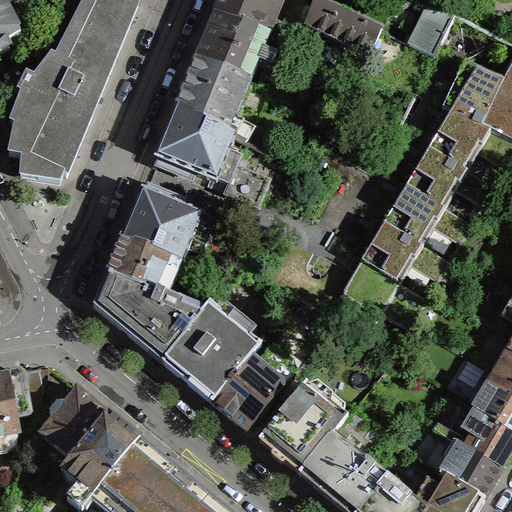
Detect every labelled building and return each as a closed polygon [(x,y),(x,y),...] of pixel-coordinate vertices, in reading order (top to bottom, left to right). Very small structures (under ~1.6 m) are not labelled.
[(63,177),(67,179),(129,29),(138,8),(121,0),(86,0),(56,59),(51,57),(34,79),(26,76),(17,94),(21,96),(11,125),(15,126),(9,156),(23,159),(21,179),(60,185),(63,177)] [(263,28),(274,0),(222,0),(217,14),(270,37),(272,32),(263,28)] [(317,2),(306,27),(370,57),(381,33),(317,2)] [(433,57),(453,16),(430,4),(410,46),(433,57)] [(197,61),(250,83),(266,46),(294,58),(297,49),(270,37),(217,14),(216,14),(206,40),(197,61)] [(0,17),(0,54),(10,50),(6,43),(20,36),(10,16),(2,21),(0,17)] [(235,139),(266,157),(275,142),(235,120),(250,83),(197,61),(186,88),(177,108),(235,139)] [(451,114),(483,129),(506,82),(465,62),(442,109),(451,114)] [(511,70),(506,82),(483,129),(483,130),(511,142),(511,70)] [(245,159),(230,153),(235,139),(177,108),(177,109),(166,136),(157,159),(229,188),(226,196),(260,212),(272,183),(241,169),(245,159)] [(511,162),(511,142),(483,130),(483,129),(451,114),(429,150),(468,173),(479,155),(507,172),(511,162)] [(484,209),(496,190),(468,173),(429,150),(407,187),(446,211),(456,192),(484,209)] [(462,246),(473,227),(446,211),(407,187),(384,225),(423,248),(434,230),(462,246)] [(205,247),(215,223),(143,192),(132,219),(123,240),(182,265),(183,265),(193,242),(205,247)] [(423,248),(384,225),(362,262),(401,286),(412,267),(440,284),(451,265),(423,248)] [(168,298),(182,265),(123,240),(123,241),(115,259),(108,274),(168,298)] [(401,286),(362,262),(328,319),(358,338),(366,343),(382,316),(410,333),(429,302),(401,286)] [(108,274),(93,308),(115,326),(163,365),(205,313),(168,298),(108,274)] [(511,322),(511,298),(501,316),(511,322)] [(183,381),(212,404),(250,358),(260,346),(211,306),(205,313),(163,365),(183,381)] [(372,366),(382,353),(366,343),(358,338),(350,349),(372,366)] [(511,346),(494,376),(511,387),(511,346)] [(260,366),(250,358),(212,404),(212,405),(226,416),(247,433),(294,376),(269,355),(260,366)] [(0,454),(7,453),(17,447),(18,435),(16,418),(28,416),(30,414),(28,404),(40,402),(43,394),(39,371),(0,378),(0,454)] [(511,387),(494,376),(474,410),(511,433),(511,387)] [(299,476),(347,418),(343,415),(342,417),(331,408),(333,406),(306,385),(259,442),(272,454),(272,458),(276,462),(282,466),(286,465),(299,476)] [(54,419),(40,435),(71,461),(108,416),(90,401),(77,391),(64,407),(62,406),(58,406),(51,414),(52,418),(54,419)] [(324,496),(343,511),(360,511),(387,479),(368,463),(389,437),(354,410),(347,418),(299,476),(324,496)] [(435,429),(454,441),(502,471),(510,458),(511,454),(511,433),(474,410),(461,432),(472,438),(469,442),(439,424),(435,429)] [(67,501),(79,511),(81,511),(139,441),(121,427),(108,416),(71,461),(62,472),(80,486),(67,501)] [(81,511),(228,511),(175,468),(142,441),(140,442),(139,441),(81,511)] [(440,475),(446,479),(484,501),(491,490),(502,471),(454,441),(443,460),(448,463),(440,475)] [(431,511),(414,502),(387,479),(360,511),(431,511)] [(478,511),(484,502),(484,501),(446,479),(440,488),(427,480),(414,502),(431,511),(478,511)]
